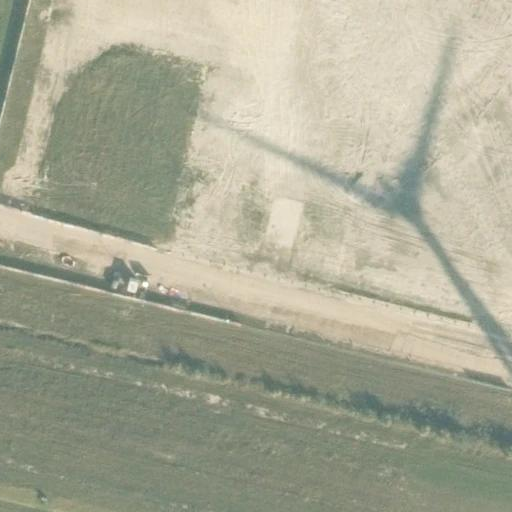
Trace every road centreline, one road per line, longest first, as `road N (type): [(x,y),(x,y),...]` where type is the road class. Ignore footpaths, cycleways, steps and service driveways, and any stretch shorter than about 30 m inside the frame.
road 1 (unknown): [(0,221),(511,346)]
road 2 (unknown): [(48,0),(25,40),(0,135)]
